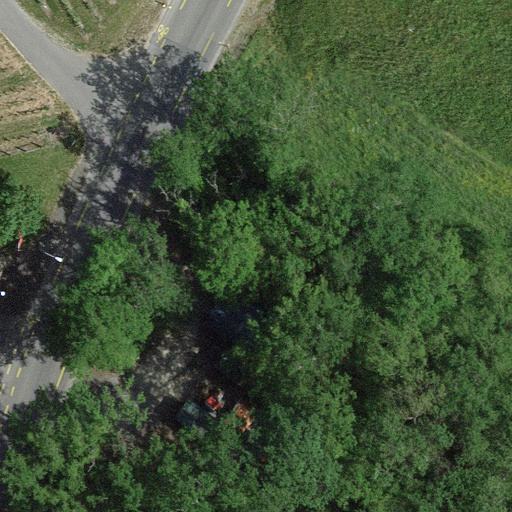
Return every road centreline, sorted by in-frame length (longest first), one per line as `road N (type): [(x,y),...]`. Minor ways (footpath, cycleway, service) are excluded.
road 1 (tertiary): [(0,501),(73,286),(210,0)]
road 2 (track): [(146,130),(67,75),(0,1)]
